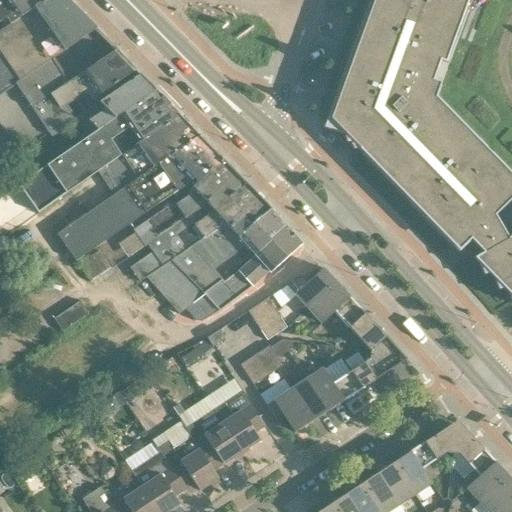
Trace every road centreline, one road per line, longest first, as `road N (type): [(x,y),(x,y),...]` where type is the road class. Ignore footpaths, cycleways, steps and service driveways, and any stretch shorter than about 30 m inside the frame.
road 1 (secondary): [(226,102),(511,421)]
road 2 (secondary): [(511,387),(265,126)]
road 3 (residential): [(259,511),(426,403)]
road 4 (secondary): [(226,102),(126,0)]
road 5 (residential): [(265,126),(315,0)]
